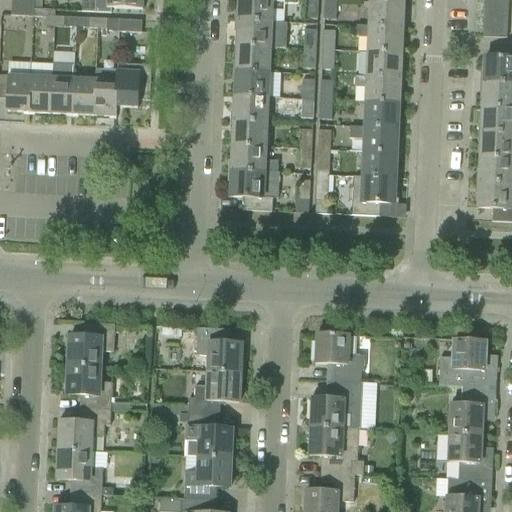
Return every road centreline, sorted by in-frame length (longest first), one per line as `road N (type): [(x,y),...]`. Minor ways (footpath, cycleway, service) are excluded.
road 1 (residential): [(427,296),(437,0)]
road 2 (residential): [(193,285),(204,0)]
road 3 (unclassified): [(34,278),(23,511)]
road 4 (unclassified): [(268,511),(275,289)]
road 5 (tertiary): [(193,285),(34,278)]
road 6 (tertiary): [(427,296),(275,289)]
road 7 (residential): [(146,148),(0,141)]
